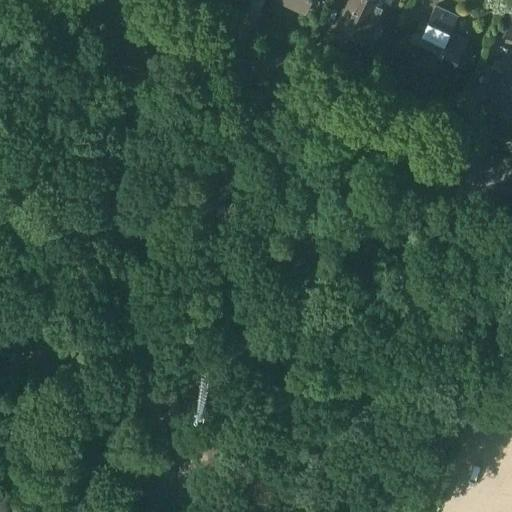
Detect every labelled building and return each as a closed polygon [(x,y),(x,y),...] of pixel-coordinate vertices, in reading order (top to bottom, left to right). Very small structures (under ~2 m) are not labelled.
[(287,0),(305,8),(309,0),(287,0)] [(350,0),(340,24),(368,37),(384,2),(384,1),(384,0),(391,4),(392,0),(350,0)] [(511,39),(511,2),(498,33),(511,39)] [(422,19),(405,55),(422,63),(423,62),(433,66),(433,67),(450,76),(468,39),(451,31),(458,15),(436,5),(428,21),(422,19)] [(492,66),(499,70),(488,93),(511,104),(511,51),(508,50),(503,61),(496,57),(492,66)]
